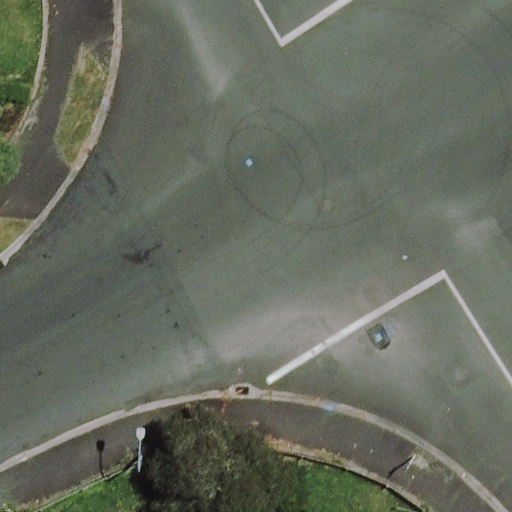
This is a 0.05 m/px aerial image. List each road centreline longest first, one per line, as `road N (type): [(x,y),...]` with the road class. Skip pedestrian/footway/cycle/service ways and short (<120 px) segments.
road 1 (residential): [(363,150),(0,362)]
road 2 (residential): [(511,386),(363,150)]
road 3 (residential): [(363,150),(256,0)]
road 4 (residential): [(511,62),(363,150)]
